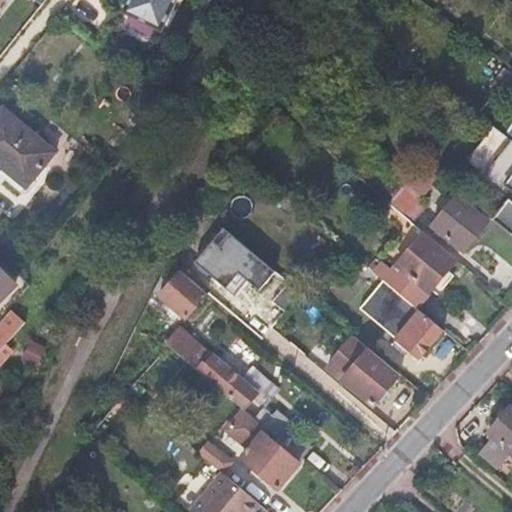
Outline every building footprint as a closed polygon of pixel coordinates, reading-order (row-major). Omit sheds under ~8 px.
[(0,0),(0,15),(12,0),(0,0)] [(163,34),(179,0),(125,0),(119,13),(163,34)] [(511,74),(505,70),(492,88),(511,103),(511,74)] [(57,152),(5,109),(0,115),(0,164),(4,169),(10,163),(33,182),(57,152)] [(507,136),(494,127),(480,145),(492,155),(507,136)] [(511,141),(483,179),(511,200),(511,141)] [(397,196),(391,203),(403,213),(438,173),(427,163),(421,170),(397,196)] [(391,190),(397,196),(421,170),(413,164),(391,190)] [(466,250),(490,220),(459,195),(434,226),(466,250)] [(403,213),(391,203),(383,211),(411,235),(420,227),(403,213)] [(383,263),(376,272),(385,279),(413,303),(418,307),(458,260),(426,232),(393,271),(383,263)] [(274,268),(256,252),(248,262),(265,277),(274,268)] [(274,268),(265,277),(263,280),(293,306),(304,293),(274,268)] [(0,300),(15,286),(0,270),(0,300)] [(209,294),(182,271),(161,296),(188,319),(209,294)] [(401,317),(413,303),(385,279),(374,293),(401,317)] [(421,356),(445,330),(421,310),(399,337),(421,356)] [(0,350),(24,323),(14,314),(0,329),(0,350)] [(244,408),(257,393),(182,329),(168,343),(171,345),(244,408)] [(374,404),(400,373),(370,348),(354,335),(329,366),(374,404)] [(239,336),(231,347),(252,363),(260,351),(239,336)] [(32,338),(20,356),(36,367),(48,349),(32,338)] [(511,406),(490,434),(511,451),(511,406)] [(227,430),(250,448),(242,458),(278,488),(300,462),(264,433),(268,428),(267,427),(244,408),(226,429),(227,430)] [(276,417),(267,427),(268,428),(288,445),(303,457),(312,447),(276,417)] [(215,445),(205,457),(209,461),(221,471),(222,471),(224,473),(234,461),(215,445)] [(252,511),(260,504),(224,473),(222,471),(189,510),(191,511),(252,511)]
